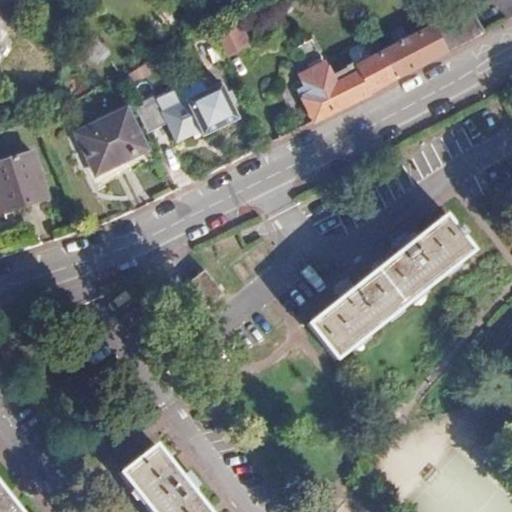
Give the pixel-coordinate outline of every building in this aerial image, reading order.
[(401,27),(389,34),(395,45),(379,53),(392,78),(480,32),(465,5),(430,23),(431,25),(407,38),(401,27)] [(87,36),(76,48),(93,62),(96,59),(98,61),(106,52),(87,36)] [(312,41),(298,48),(307,66),(321,59),(312,41)] [(323,65),(297,78),(305,94),(299,97),(310,119),(392,78),(379,53),(352,67),(356,74),(333,85),(323,65)] [(156,101),(135,111),(147,135),(167,125),(175,141),(198,131),(201,135),(235,119),(218,85),(161,112),(156,101)] [(125,108),(72,133),(94,177),(146,152),(125,108)] [(29,152),(0,162),(0,210),(45,196),(29,152)] [(470,250),(442,217),(307,326),(335,360),(470,250)] [(204,271),(186,285),(204,310),(222,296),(204,271)] [(206,511),(155,447),(120,475),(149,511),(206,511)] [(17,511),(0,490),(0,511),(17,511)]
